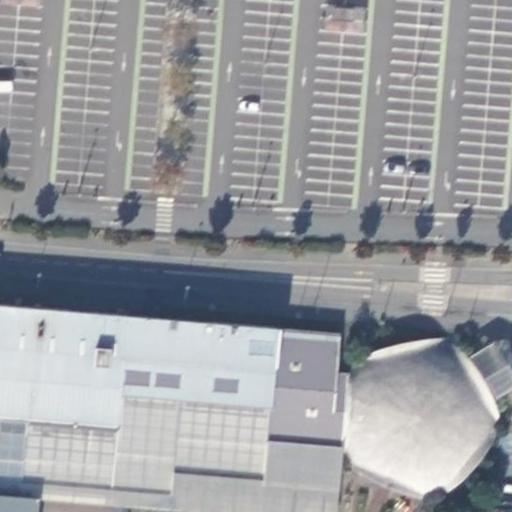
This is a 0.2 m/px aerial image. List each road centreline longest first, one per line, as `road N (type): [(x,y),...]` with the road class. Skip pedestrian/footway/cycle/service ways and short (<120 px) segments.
road 1 (tertiary): [(179,272),(511,309)]
road 2 (tertiary): [(511,277),(179,272)]
road 3 (tertiary): [(179,272),(0,258)]
